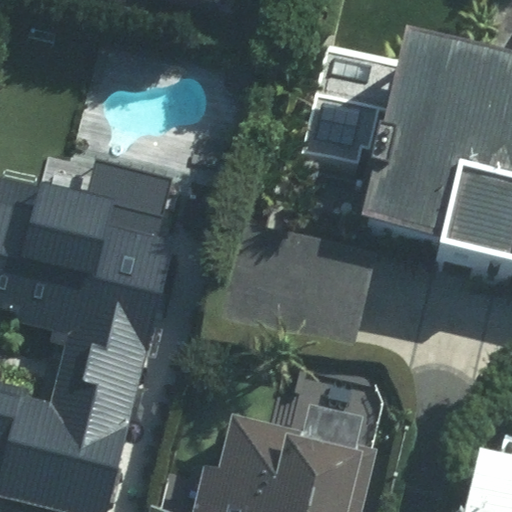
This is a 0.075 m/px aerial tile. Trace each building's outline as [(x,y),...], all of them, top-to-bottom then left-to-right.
[(128,0),(223,24),(229,0),(128,0)] [(511,125),(395,99),(356,271),(511,306),(511,125)] [(111,511),(179,249),(0,202),(0,340),(66,358),(51,415),(0,402),(0,511),(111,511)] [(373,276),(243,248),(224,339),(354,367),(373,276)] [(356,511),(365,473),(229,445),(219,493),(201,489),(196,511),(356,511)] [(511,511),(511,474),(506,473),(500,500),(472,493),(468,511),(511,511)]
